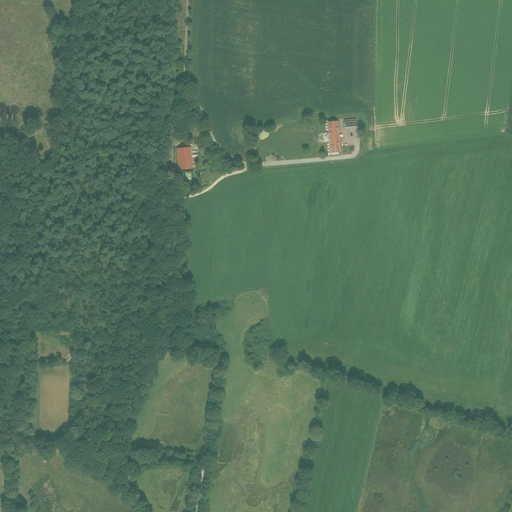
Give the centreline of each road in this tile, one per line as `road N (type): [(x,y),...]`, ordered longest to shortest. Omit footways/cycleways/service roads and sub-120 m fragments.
road 1 (track): [(196,511),(198,460),(42,444),(0,448)]
road 2 (track): [(183,78),(211,142),(246,166),(347,158),(359,152),(356,136)]
road 3 (track): [(56,273),(172,167)]
